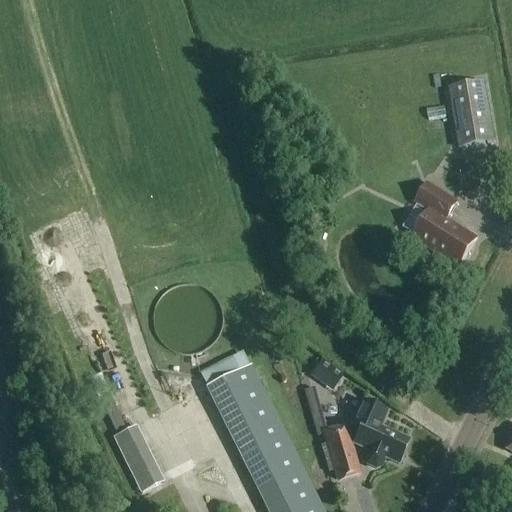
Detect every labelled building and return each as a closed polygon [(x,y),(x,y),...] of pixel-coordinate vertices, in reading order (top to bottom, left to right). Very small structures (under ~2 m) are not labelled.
[(459,151),(494,145),(484,86),(448,92),(459,151)] [(429,214),(412,241),(458,270),(476,241),(446,222),(457,205),(427,187),(415,206),(429,214)] [(222,330),(222,325),(222,320),(221,314),(220,309),(217,305),(214,300),(211,297),(207,293),(202,291),(197,289),(192,288),(187,288),(181,288),(176,289),(171,291),(167,294),(163,297),(159,301),(156,305),(154,310),(153,315),(152,321),(152,326),(153,331),(154,336),(157,341),(160,345),(163,349),(168,352),(172,355),(177,356),(182,358),(188,358),(193,357),(198,356),(203,354),(207,352),(211,348),(215,344),(218,340),(220,335),(222,330)] [(342,378),(321,363),(315,370),(312,375),(333,390),(342,378)] [(319,511),(249,371),(207,392),(266,511),(319,511)] [(344,428),(326,433),(313,390),(303,394),(317,439),(323,437),(326,446),(330,460),(335,474),(337,482),(359,476),(344,428)] [(381,469),(384,461),(398,467),(408,443),(381,432),(387,417),(362,406),(352,429),(360,433),(354,446),(369,452),(364,462),(366,467),(375,471),(381,469)] [(136,429),(113,440),(140,495),(163,484),(136,429)] [(326,446),(320,448),(328,476),(335,474),(330,460),(326,446)]
